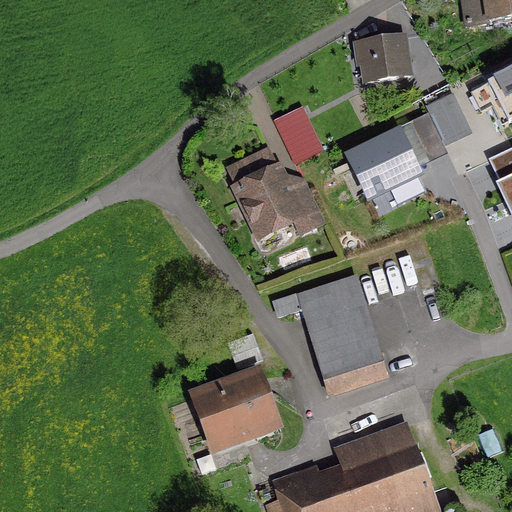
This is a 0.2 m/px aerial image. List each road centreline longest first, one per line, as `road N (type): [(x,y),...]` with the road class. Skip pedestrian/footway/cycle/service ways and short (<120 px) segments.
road 1 (residential): [(146,161),(296,359),(322,425),(410,390),(457,353),(511,339)]
road 2 (residential): [(385,0),(264,70),(146,161)]
road 3 (residential): [(146,161),(72,218),(0,251)]
road 4 (residential): [(455,178),(511,317)]
